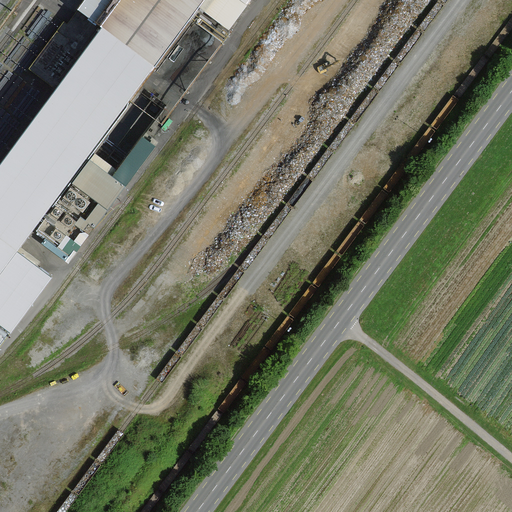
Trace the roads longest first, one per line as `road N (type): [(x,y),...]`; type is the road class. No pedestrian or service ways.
road 1 (primary): [(195,511),(511,90)]
road 2 (track): [(511,458),(341,317)]
